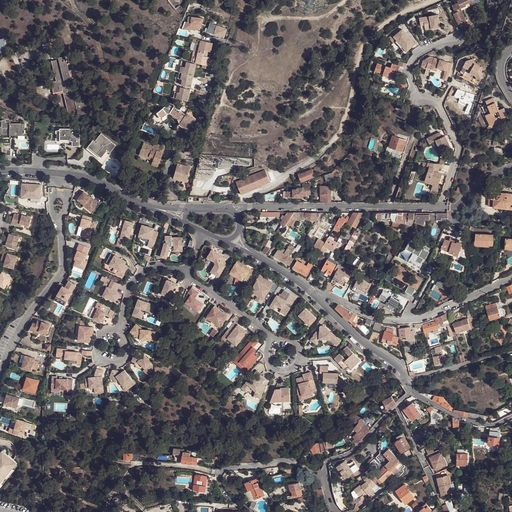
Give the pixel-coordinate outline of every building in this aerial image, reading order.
[(459,25),(467,22),(462,11),(460,12),(460,10),(461,9),(461,7),(466,5),(466,3),(469,2),(470,4),(471,5),(474,3),(472,0),(459,0),(458,1),(459,3),(453,6),(456,12),(458,10),(459,12),(455,14),(459,25)] [(202,18),(188,17),(185,29),(201,30),(202,25),(202,24),(202,18)] [(437,20),(419,28),(423,35),(426,33),(427,36),(433,33),(434,35),(442,31),(437,20)] [(469,22),(464,28),(468,32),(473,26),(469,22)] [(209,23),(206,33),(224,38),(227,28),(209,23)] [(403,29),(394,36),(407,52),(413,47),(411,44),(414,42),(403,29)] [(213,44),(197,40),(191,61),(196,63),(203,64),(208,65),(209,57),(207,57),(206,56),(206,53),(207,51),(209,51),(211,52),(213,44)] [(66,56),(59,57),(59,59),(64,80),(69,79),(71,79),(70,76),(66,56)] [(424,61),(421,67),(432,69),(432,71),(438,72),(439,68),(446,71),(445,76),(448,78),(449,78),(453,64),(431,56),(424,61)] [(406,64),(389,58),(388,61),(392,63),(400,66),(404,68),(406,64)] [(59,59),(52,61),(56,81),(51,82),(54,93),(63,91),(61,84),(70,82),(69,79),(64,80),(59,59)] [(466,61),(465,65),(468,67),(467,69),(471,71),(470,73),(476,76),(477,80),(483,78),(485,70),(476,65),(476,63),(471,60),(466,61)] [(186,62),(185,66),(195,70),(196,64),(191,63),(186,62)] [(394,79),(400,66),(392,63),(390,68),(382,65),(379,72),(382,74),(382,75),(394,79)] [(185,66),(181,65),(178,78),(182,79),(181,84),(183,85),(188,86),(191,87),(195,70),(185,66)] [(70,82),(61,84),(63,91),(68,114),(75,112),(75,111),(76,111),(74,101),(70,82)] [(183,87),(180,87),(179,92),(175,91),(174,97),(188,100),(190,89),(188,88),(183,87)] [(493,98),(485,102),(487,105),(490,113),(487,115),(490,122),(491,123),(497,120),(498,122),(508,117),(504,108),(499,110),(493,98)] [(85,99),(74,101),(76,111),(77,115),(88,113),(85,99)] [(161,116),(166,113),(169,111),(182,119),(184,121),(182,124),(187,128),(190,123),(191,123),(196,116),(187,111),(186,112),(174,105),(174,106),(171,104),(170,104),(169,104),(168,104),(157,111),(161,116)] [(169,111),(166,113),(161,116),(157,111),(155,113),(162,123),(171,117),(182,124),(184,121),(182,119),(169,111)] [(24,121),(13,121),(13,120),(7,119),(7,118),(3,118),(3,119),(3,133),(12,133),(12,132),(15,131),(15,132),(16,133),(17,133),(19,133),(19,131),(20,131),(20,132),(27,132),(27,130),(28,130),(28,127),(28,125),(24,125),(24,121)] [(198,131),(197,134),(204,137),(208,129),(200,127),(199,131),(198,131)] [(71,144),(71,146),(79,146),(79,129),(59,128),(59,130),(59,140),(61,140),(68,140),(68,141),(71,141),(71,144)] [(103,132),(98,137),(96,136),(89,145),(101,156),(108,148),(111,151),(117,144),(103,132)] [(440,132),(435,135),(437,140),(430,143),(435,155),(438,156),(452,150),(445,136),(442,137),(440,132)] [(389,147),(403,151),(406,140),(393,135),(389,147)] [(432,136),(430,135),(428,139),(430,143),(437,140),(435,135),(433,136),(432,136)] [(140,153),(149,157),(148,158),(153,160),(151,165),(157,167),(162,156),(161,156),(163,153),(165,146),(158,143),(156,147),(145,142),(142,148),(141,148),(140,153)] [(100,158),(101,156),(89,145),(87,147),(100,158)] [(101,156),(100,158),(104,161),(112,152),(111,151),(108,148),(101,156)] [(191,166),(178,163),(174,177),(187,180),(191,166)] [(429,183),(428,187),(432,188),(431,190),(437,192),(442,174),(434,171),(434,168),(439,170),(441,164),(429,163),(427,166),(429,167),(424,181),(429,183)] [(301,182),(315,177),(313,169),(298,175),(301,182)] [(241,193),(270,181),(265,171),(236,182),(241,193)] [(327,182),(333,180),(331,173),(325,175),(327,182)] [(41,185),(26,183),(24,198),(34,199),(39,200),(41,185)] [(292,191),(287,191),(287,197),(300,197),(300,196),(302,196),(306,196),(306,195),(310,195),(309,186),(302,186),(302,188),(297,188),(297,189),(292,189),(292,191)] [(320,194),(331,194),(330,186),(320,186),(320,194)] [(84,192),(78,200),(85,205),(85,204),(94,211),(100,204),(84,192)] [(494,207),(511,209),(511,194),(489,192),(489,198),(494,199),(494,206),(494,207)] [(320,203),(330,203),(331,194),(320,194),(320,203)] [(85,205),(84,206),(93,213),(94,211),(85,204),(85,205)] [(282,224),(285,226),(288,222),(294,213),(288,213),(285,216),(284,218),(281,223),(282,224)] [(294,213),(288,222),(292,225),(297,219),(304,220),(304,219),(306,213),(294,213)] [(308,213),(306,220),(315,221),(317,213),(308,213)] [(348,223),(356,228),(361,220),(364,213),(353,213),(351,218),(348,223)] [(413,220),(414,213),(407,213),(399,213),(393,213),(379,213),(376,213),(376,219),(392,219),(393,220),(396,221),(405,223),(405,221),(408,222),(408,218),(413,220)] [(424,226),(425,220),(435,223),(435,221),(440,220),(440,218),(446,219),(448,219),(448,213),(447,213),(416,213),(415,223),(424,226)] [(31,227),(33,218),(19,215),(18,216),(15,215),(13,225),(19,227),(20,224),(24,225),(31,227)] [(339,218),(333,230),(338,232),(344,222),(345,219),(342,218),(341,219),(339,218)] [(92,222),(83,220),(81,228),(84,229),(81,238),(90,240),(93,231),(91,230),(92,222)] [(133,223),(121,220),(118,228),(124,229),(121,240),(120,239),(118,246),(124,248),(126,241),(128,242),(133,223)] [(276,233),(279,235),(285,226),(282,224),(276,233)] [(147,244),(154,245),(157,233),(152,232),(153,229),(149,228),(141,226),(137,238),(142,239),(143,238),(149,240),(147,244)] [(344,250),(349,253),(359,233),(355,231),(344,250)] [(20,237),(11,234),(7,247),(16,250),(20,237)] [(494,235),(475,234),(475,239),(474,239),(474,246),(479,246),(480,245),(488,245),(488,246),(489,247),(490,245),(493,245),(494,235)] [(164,236),(165,240),(160,255),(167,257),(170,246),(174,246),(182,245),(184,245),(183,238),(171,238),(171,236),(164,236)] [(342,238),(340,237),(339,240),(337,243),(333,250),(335,251),(342,238)] [(458,256),(462,244),(456,242),(456,243),(454,243),(454,241),(455,239),(450,237),(449,241),(444,239),(443,245),(445,246),(444,250),(453,253),(452,254),(458,256)] [(326,243),(321,250),(324,251),(327,247),(328,248),(333,240),(328,238),(326,243)] [(266,254),(274,243),(268,239),(264,244),(267,246),(264,252),(266,254)] [(321,250),(324,244),(326,243),(319,239),(314,248),(320,252),(321,250)] [(337,243),(333,240),(328,248),(333,250),(337,243)] [(416,245),(409,241),(405,247),(413,251),(418,254),(415,261),(420,264),(423,259),(424,259),(428,252),(427,251),(429,248),(423,245),(421,249),(416,246),(416,245)] [(91,248),(81,244),(78,251),(79,251),(76,259),(78,259),(77,262),(75,266),(86,270),(89,263),(86,262),(91,248)] [(290,245),(284,253),(291,257),(295,248),(290,245)] [(279,249),(275,256),(290,265),(294,259),(291,257),(284,253),(279,249)] [(212,250),(207,257),(212,260),(214,267),(211,271),(218,276),(225,265),(223,265),(221,263),(220,260),(222,257),(222,256),(212,250)] [(418,254),(413,251),(409,258),(415,261),(418,254)] [(19,257),(5,253),(3,260),(7,261),(6,262),(5,267),(13,269),(14,265),(16,266),(19,257)] [(114,256),(110,253),(106,261),(110,263),(109,265),(114,268),(119,270),(117,274),(122,277),(127,269),(125,268),(126,266),(125,265),(126,262),(114,255),(114,256)] [(336,265),(327,260),(322,269),(320,272),(324,274),(325,271),(331,274),(336,265)] [(307,275),(313,264),(309,261),(306,265),(297,261),(293,268),(307,275)] [(244,265),(237,262),(230,273),(242,281),(245,277),(248,280),(254,271),(244,265)] [(353,272),(341,265),(331,282),(342,288),(346,280),(344,279),(346,275),(348,276),(350,278),(353,272)] [(421,279),(398,267),(394,276),(393,275),(391,279),(393,280),(392,283),(412,294),(415,288),(417,285),(418,285),(421,279)] [(12,278),(0,270),(0,286),(3,289),(6,285),(7,286),(12,278)] [(361,274),(358,272),(353,280),(356,282),(355,285),(353,289),(356,291),(359,287),(368,292),(372,284),(359,277),(361,274)] [(450,277),(440,272),(437,279),(438,280),(437,281),(436,284),(451,292),(455,285),(456,283),(449,279),(450,277)] [(314,284),(317,278),(311,274),(307,280),(314,284)] [(273,283),(259,275),(255,283),(256,283),(251,292),(258,296),(264,300),(273,283)] [(104,285),(108,287),(103,296),(116,301),(120,293),(117,291),(121,284),(108,278),(106,282),(104,285)] [(176,283),(167,279),(161,293),(171,297),(169,302),(173,304),(176,296),(172,294),(176,283)] [(456,286),(455,285),(451,292),(436,284),(437,281),(436,280),(430,291),(431,292),(435,284),(446,290),(445,292),(451,295),(456,286)] [(78,286),(70,282),(66,289),(63,288),(58,296),(68,302),(78,286)] [(412,294),(392,283),(391,285),(411,295),(412,294)] [(200,293),(191,288),(186,299),(189,300),(185,307),(199,314),(204,304),(197,300),(200,293)] [(277,295),(272,303),(277,306),(277,305),(282,308),(280,311),(286,315),(291,308),(289,307),(291,304),(291,305),(296,297),(284,290),(281,294),(280,294),(279,296),(277,295)] [(391,296),(382,291),(378,299),(385,303),(383,307),(393,313),(399,302),(393,298),(390,297),(391,296)] [(154,305),(138,299),(132,315),(139,318),(142,310),(151,314),(154,305)] [(116,310),(98,302),(95,308),(98,309),(93,318),(104,323),(105,319),(104,319),(106,316),(112,318),(116,310)] [(335,308),(348,320),(353,313),(348,310),(338,304),(335,308)] [(218,308),(215,306),(207,318),(220,327),(227,316),(218,309),(218,308)] [(489,320),(500,317),(498,309),(497,306),(496,306),(488,309),(486,310),(489,320)] [(304,308),(301,311),(304,314),(300,318),(311,328),(317,320),(304,308)] [(447,319),(445,313),(436,317),(437,321),(438,323),(438,322),(447,319)] [(362,316),(355,314),(352,320),(356,323),(356,324),(362,316)] [(469,329),(470,328),(469,324),(467,318),(453,323),(456,333),(469,329)] [(50,324),(37,320),(36,323),(32,322),(27,331),(33,333),(34,331),(42,334),(43,332),(47,333),(50,324)] [(440,327),(439,324),(437,324),(435,321),(422,325),(424,331),(427,331),(438,328),(440,327)] [(247,332),(234,322),(224,335),(228,338),(236,345),(247,332)] [(382,323),(375,322),(374,325),(373,329),(381,330),(382,323)] [(140,328),(136,325),(130,332),(140,339),(149,340),(149,338),(154,338),(154,332),(149,331),(149,330),(141,330),(141,329),(141,328),(140,328)] [(399,325),(396,325),(396,327),(398,328),(400,337),(406,337),(406,338),(413,338),(412,331),(410,331),(409,327),(399,328),(399,325)] [(82,330),(81,330),(80,342),(90,343),(90,336),(90,333),(92,333),(93,333),(94,328),(85,327),(82,327),(82,330)] [(317,333),(310,341),(316,345),(319,341),(330,340),(334,344),(339,340),(332,333),(330,333),(331,332),(326,328),(322,328),(321,329),(320,333),(317,333)] [(387,331),(385,331),(383,338),(388,340),(392,341),(397,342),(398,337),(393,335),(394,333),(391,333),(387,331)] [(253,339),(249,344),(253,348),(258,343),(253,339)] [(253,348),(249,344),(234,361),(246,372),(259,358),(255,354),(254,355),(250,351),(251,351),(253,348)] [(361,362),(346,347),(343,351),(348,357),(345,361),(339,355),(334,360),(349,375),(361,362)] [(62,358),(62,357),(66,357),(65,360),(77,361),(77,365),(81,365),(82,357),(78,356),(78,353),(66,352),(66,351),(57,350),(57,358),(62,358)] [(135,352),(132,362),(137,364),(137,362),(142,365),(145,368),(147,367),(151,371),(153,369),(155,366),(153,364),(154,363),(144,355),(135,352)] [(37,360),(25,356),(21,369),(33,372),(34,370),(39,372),(41,363),(36,362),(37,360)] [(234,361),(233,362),(245,373),(246,372),(234,361)] [(327,367),(319,367),(319,374),(320,374),(323,374),(323,378),(323,382),(337,383),(341,388),(345,384),(342,379),(337,379),(337,374),(328,374),(327,367)] [(104,372),(97,371),(95,376),(95,378),(89,379),(89,380),(85,380),(87,390),(95,389),(96,395),(104,394),(102,378),(103,376),(104,372)] [(115,374),(117,377),(125,387),(124,388),(126,392),(135,385),(125,371),(120,375),(118,372),(115,374)] [(261,375),(257,371),(246,383),(250,388),(255,392),(253,396),(260,399),(265,388),(261,385),(262,384),(265,381),(260,377),(261,375)] [(310,373),(302,375),(303,378),(304,380),(301,381),(300,380),(296,381),(297,394),(300,393),(301,396),(312,394),(312,393),(316,391),(310,373)] [(58,376),(53,376),(52,388),(56,388),(57,388),(68,389),(68,392),(73,392),(74,379),(57,378),(58,376)] [(38,382),(28,378),(24,389),(35,392),(35,390),(38,382)] [(246,393),(250,388),(246,383),(241,389),(246,393)] [(24,389),(19,387),(18,390),(36,396),(37,391),(35,390),(35,392),(24,389)] [(289,389),(275,389),(270,403),(276,405),(281,405),(281,402),(290,402),(289,389)] [(300,393),(297,394),(299,401),(313,397),(312,394),(301,396),(300,393)] [(22,399),(7,395),(3,408),(18,412),(22,399)] [(399,399),(397,397),(393,400),(392,398),(378,407),(384,414),(395,403),(399,399)] [(446,403),(442,401),(439,404),(448,409),(450,406),(448,405),(446,403)] [(421,414),(413,402),(409,406),(404,409),(412,419),(421,414)] [(442,416),(432,409),(431,412),(431,423),(442,423),(442,416)] [(355,438),(359,441),(369,430),(365,426),(360,419),(354,412),(346,420),(355,427),(352,431),(357,436),(355,438)] [(487,422),(488,417),(469,413),(468,417),(487,422)] [(27,423),(13,419),(8,433),(23,437),(27,423)] [(388,429),(384,423),(380,427),(385,433),(388,429)] [(496,428),(491,427),(490,435),(500,436),(501,426),(496,428)] [(490,435),(489,435),(488,443),(499,444),(500,436),(490,435)] [(402,452),(411,446),(405,436),(404,436),(399,439),(397,441),(396,442),(402,452)] [(311,454),(316,453),(323,452),(323,447),(319,448),(316,449),(315,444),(310,449),(311,454)] [(429,457),(430,457),(442,452),(443,451),(442,449),(435,451),(432,446),(426,448),(429,454),(427,454),(429,457)] [(390,468),(393,471),(393,472),(395,474),(405,465),(390,449),(385,454),(391,461),(386,465),(390,468)] [(416,451),(415,449),(402,456),(403,458),(416,451)] [(442,453),(442,452),(430,457),(432,461),(433,463),(435,470),(447,464),(443,454),(442,453)] [(354,473),(357,471),(366,464),(355,453),(346,460),(354,473)] [(468,453),(458,453),(458,458),(458,464),(468,464),(468,453)] [(181,457),(181,462),(191,463),(192,457),(187,456),(181,455),(181,457)] [(18,466),(7,457),(2,463),(1,461),(0,462),(0,489),(14,473),(13,472),(18,466)] [(353,473),(354,473),(346,460),(337,466),(345,479),(353,473)] [(371,469),(366,464),(357,471),(360,476),(371,469)] [(386,465),(376,475),(380,478),(390,468),(386,465)] [(384,474),(380,478),(383,481),(383,482),(393,472),(393,471),(390,468),(384,474)] [(257,469),(249,470),(251,478),(258,475),(257,469)] [(206,492),(208,476),(202,475),(195,474),(193,490),(206,492)] [(361,484),(355,489),(360,495),(367,490),(370,495),(376,491),(379,487),(369,476),(365,479),(367,482),(362,485),(361,484)] [(448,476),(438,478),(442,495),(453,493),(448,476)] [(245,483),(248,491),(251,490),(255,499),(265,495),(258,478),(245,483)] [(292,492),(293,492),(302,490),(300,482),(289,484),(292,492)] [(341,482),(335,484),(338,493),(344,491),(341,482)] [(410,501),(415,497),(408,487),(406,484),(397,490),(399,493),(404,500),(407,498),(410,501)] [(357,511),(362,509),(355,502),(354,508),(352,510),(351,510),(347,511),(357,511)]
